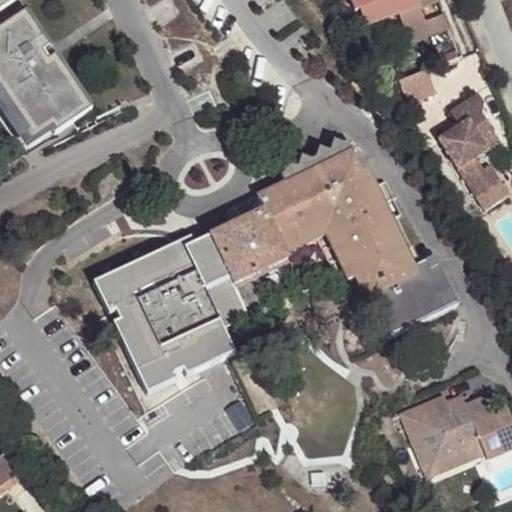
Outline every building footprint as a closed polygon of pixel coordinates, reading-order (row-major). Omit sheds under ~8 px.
[(0,0),(0,10),(16,0),(0,0)] [(402,29),(423,21),(418,6),(433,0),(347,0),(352,14),(359,11),(366,30),(385,23),(383,19),(397,14),(402,29)] [(26,133),(32,142),(53,128),(57,133),(91,110),(55,56),(54,56),(49,48),(49,47),(26,12),(0,29),(0,87),(30,131),(26,133)] [(441,14),(423,21),(402,29),(408,43),(447,27),(441,14)] [(423,71),(395,82),(406,106),(432,95),(423,71)] [(0,108),(20,138),(26,133),(30,131),(0,87),(0,108)] [(476,97),(448,114),(457,129),(455,130),(457,134),(451,139),(448,134),(435,142),(475,203),(480,199),(498,189),(486,170),(480,174),(472,163),(497,146),(480,116),(482,106),(476,97)] [(455,130),(448,134),(451,139),(457,134),(455,130)] [(212,238),(224,263),(250,320),(274,308),(260,278),(290,262),(287,256),(320,243),(317,236),(324,233),(347,284),(371,272),(382,296),(372,300),(388,334),(456,303),(435,261),(415,270),(386,207),(397,202),(389,184),(375,190),(358,198),(355,192),(361,188),(357,179),(364,176),(356,159),(358,157),(355,150),(352,152),(349,145),(345,147),(335,143),(331,153),(321,149),(317,160),(313,161),(303,158),(299,168),(288,164),(283,175),(281,175),(285,184),(258,197),(261,203),(265,212),(260,215),(243,223),(212,238)] [(368,173),(364,176),(357,179),(361,188),(355,192),(358,198),(375,190),(368,173)] [(505,199),(498,189),(480,199),(488,211),(505,199)] [(236,208),(239,214),(256,206),(261,203),(258,197),(236,208)] [(239,214),(243,223),(260,215),(256,206),(239,214)] [(250,320),(224,263),(208,270),(197,245),(193,238),(96,282),(111,315),(117,312),(122,320),(115,323),(147,396),(177,382),(175,376),(184,373),(186,378),(235,356),(225,331),(250,320)] [(224,263),(212,238),(197,245),(208,270),(224,263)] [(371,272),(347,284),(351,292),(360,288),(366,303),(372,300),(382,296),(371,272)] [(388,334),(392,341),(460,311),(456,303),(388,334)] [(261,344),(250,320),(225,331),(235,356),(261,344)] [(457,413),(465,409),(461,400),(446,406),(452,420),(459,417),(457,413)] [(478,442),(485,461),(486,464),(511,454),(511,430),(504,415),(491,420),(483,402),(465,409),(457,413),(459,417),(452,420),(446,406),(444,401),(419,410),(423,420),(404,428),(411,447),(421,444),(431,470),(466,456),(463,448),(478,442)] [(400,418),(404,428),(423,420),(419,410),(400,418)] [(424,485),(485,461),(478,442),(463,448),(466,456),(431,470),(421,444),(411,447),(424,485)] [(0,492),(22,476),(7,457),(0,462),(0,492)] [(0,501),(26,482),(22,476),(0,492),(0,501)]
